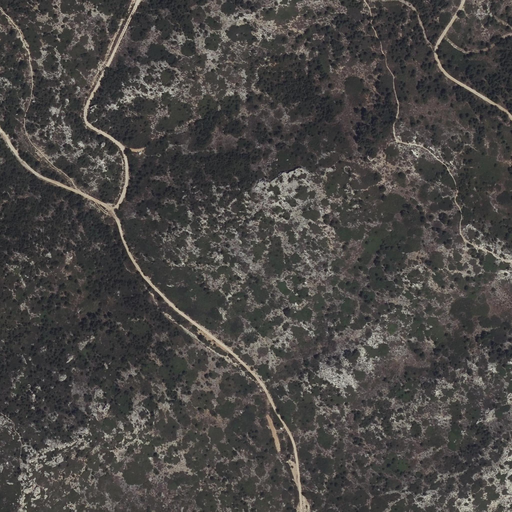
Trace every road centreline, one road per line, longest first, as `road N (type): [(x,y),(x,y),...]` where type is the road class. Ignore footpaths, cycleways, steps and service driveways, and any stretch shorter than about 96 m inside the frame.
road 1 (track): [(301,511),(294,441),(255,373),(147,280),(114,209),(31,168),(0,126)]
road 2 (track): [(114,209),(126,177),(123,152),(87,127),(81,112),(139,0)]
road 3 (track): [(464,0),(437,39),(440,70),(511,116)]
